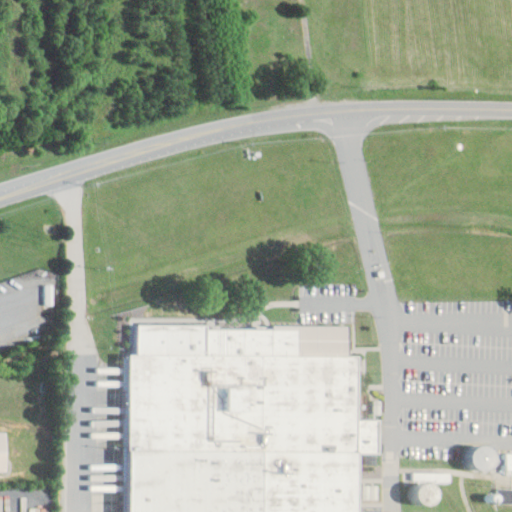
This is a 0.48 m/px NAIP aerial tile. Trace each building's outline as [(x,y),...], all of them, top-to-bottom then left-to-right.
[(350,511),(351,449),(370,449),(371,417),(349,417),(349,353),(340,353),(340,323),(128,322),(128,352),(121,352),(119,511),(350,511)] [(0,430),(0,471),(10,471),(10,430),(0,430)] [(498,467),(498,444),(475,445),(476,467),(498,467)] [(440,482),(452,482),(452,471),(416,471),(416,479),(422,479),(422,496),(436,496),(436,499),(440,499),(440,482)] [(499,502),(511,502),(511,487),(499,487),(499,502)]
